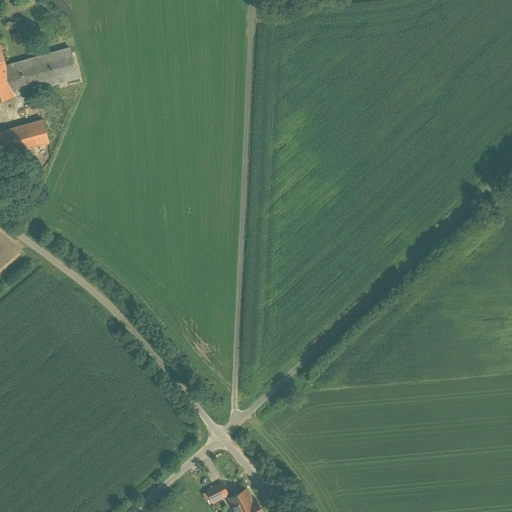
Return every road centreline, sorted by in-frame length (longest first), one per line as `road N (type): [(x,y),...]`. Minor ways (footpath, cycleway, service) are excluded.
road 1 (unclassified): [(236,423),(251,0)]
road 2 (unclassified): [(511,165),(236,423)]
road 3 (unclassified): [(222,435),(121,313),(0,223)]
